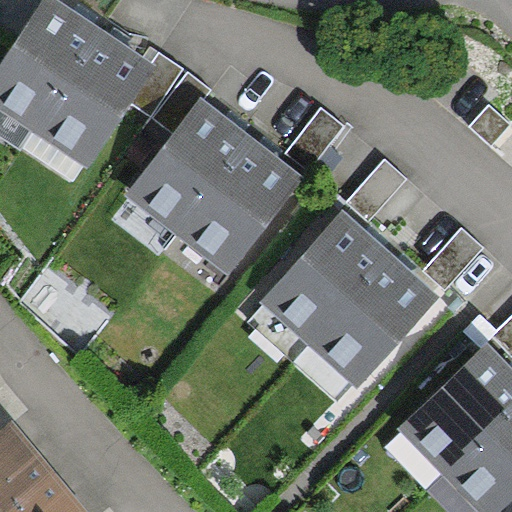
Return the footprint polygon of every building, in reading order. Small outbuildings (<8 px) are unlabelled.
[(115,103),(145,58),(56,0),(34,0),(0,53),(0,109),(78,160),(115,103)] [(115,103),(162,137),(194,93),(145,58),(115,103)] [(223,266),(295,168),(194,93),(162,137),(122,192),(223,266)] [(323,167),(342,126),(320,115),(300,156),(323,167)] [(351,383),(429,291),(335,212),(257,304),(351,383)] [(470,511),(480,511),(511,482),(511,381),(480,348),(393,430),(470,511)] [(0,511),(74,511),(0,423),(0,511)]
